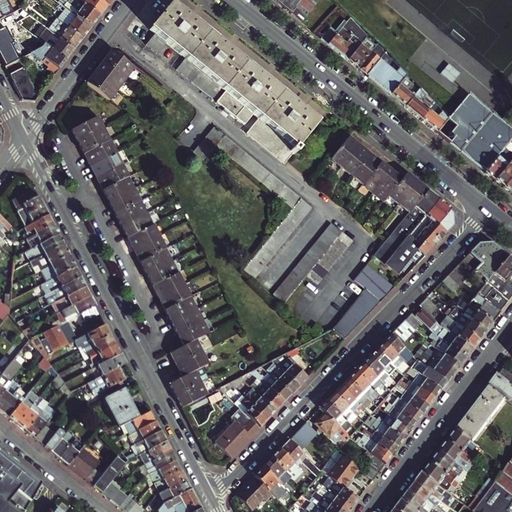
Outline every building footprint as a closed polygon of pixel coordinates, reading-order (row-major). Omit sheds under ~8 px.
[(0,0),(0,19),(9,15),(0,0)] [(99,16),(84,5),(77,0),(70,0),(68,3),(79,12),(76,16),(91,28),(99,16)] [(100,0),(87,0),(84,5),(99,16),(108,6),(100,0)] [(273,0),(290,13),(295,8),(299,2),(301,0),(273,0)] [(306,0),(301,0),(299,2),(309,11),(313,6),(306,0)] [(299,2),(295,8),(305,16),(309,11),(299,2)] [(296,149),(314,127),(308,122),(310,119),(177,10),(175,12),(169,7),(150,29),(156,33),(146,45),(158,54),(167,42),(186,58),(177,69),(212,99),(221,88),(225,91),(216,102),(234,117),(243,106),(253,114),(259,118),(246,133),(284,164),(292,154),(294,156),(298,150),(296,149)] [(305,16),(295,8),(290,13),(300,22),(305,16)] [(22,10),(10,15),(13,21),(27,14),(22,10)] [(83,38),(91,28),(76,16),(68,10),(60,21),(83,38)] [(330,26),(320,38),(346,60),(358,45),(365,37),(352,23),(351,22),(347,19),(337,32),(330,26)] [(51,32),(74,49),(83,38),(60,21),(51,32)] [(66,61),(74,49),(51,32),(42,24),(34,35),(43,42),(66,61)] [(358,45),(346,60),(356,68),(370,52),(375,45),(365,37),(358,45)] [(35,58),(56,74),(66,61),(43,42),(40,46),(39,45),(18,58),(22,66),(35,58)] [(356,68),(365,75),(383,53),(381,50),(375,45),(370,52),(356,68)] [(103,61),(126,79),(134,68),(111,50),(103,61)] [(404,107),(419,89),(383,53),(365,75),(404,107)] [(18,58),(5,67),(9,75),(22,66),(18,58)] [(117,90),(126,79),(103,61),(95,72),(117,90)] [(22,66),(9,75),(23,101),(35,102),(38,97),(22,66)] [(87,83),(97,90),(109,100),(117,90),(95,72),(87,83)] [(420,119),(433,104),(419,89),(404,107),(420,119)] [(473,103),(474,104),(478,106),(480,103),(504,122),(507,118),(503,114),(471,89),(452,113),(455,115),(463,105),(464,104),(465,103),(467,103),(468,102),(470,102),(471,103),(473,103)] [(446,138),(472,160),(484,145),(504,122),(480,103),(478,106),(474,104),(473,103),(471,103),(470,102),(468,102),(467,103),(465,103),(464,104),(463,105),(455,115),(452,113),(448,117),(457,125),(446,138)] [(448,118),(433,104),(420,119),(436,133),(448,118)] [(243,106),(234,117),(244,125),(253,114),(243,106)] [(96,117),(82,124),(71,130),(77,142),(103,129),(96,117)] [(511,137),(511,129),(504,122),(484,145),(497,156),(485,170),(484,172),(494,180),(511,157),(511,143),(509,141),(511,137)] [(214,127),(193,153),(203,162),(216,147),(291,210),(300,199),(214,127)] [(77,142),(83,154),(92,149),(109,141),(103,129),(77,142)] [(340,167),(359,145),(348,136),(329,158),(340,167)] [(90,166),(115,153),(109,141),(92,149),(83,154),(90,166)] [(351,176),(369,153),(359,145),(340,167),(351,176)] [(497,156),(484,145),(472,160),(485,170),(497,156)] [(90,166),(96,179),(122,165),(116,155),(115,153),(90,166)] [(380,162),(369,153),(351,176),(361,184),(380,162)] [(503,187),(511,175),(511,157),(494,180),(503,187)] [(372,193),(390,170),(380,162),(361,184),(372,193)] [(96,179),(102,190),(128,177),(122,165),(96,179)] [(401,179),(390,170),(372,193),(383,201),(387,196),(401,179)] [(387,196),(397,204),(416,182),(405,173),(401,179),(387,196)] [(511,175),(503,187),(511,194),(511,175)] [(102,190),(108,202),(134,189),(128,177),(102,190)] [(416,182),(397,204),(408,212),(426,190),(416,182)] [(26,227),(48,216),(35,189),(12,201),(26,227)] [(115,214),(140,201),(134,189),(108,202),(115,214)] [(437,199),(426,190),(408,212),(386,240),(397,249),(425,214),(437,199)] [(291,210),(287,216),(243,270),(254,279),(311,208),(300,199),(291,210)] [(454,213),(437,199),(425,214),(446,234),(455,225),(454,213)] [(121,226),(147,213),(140,201),(115,214),(121,226)] [(121,226),(127,239),(153,225),(147,213),(121,226)] [(425,214),(397,249),(384,265),(397,276),(418,250),(425,256),(446,234),(425,214)] [(29,238),(54,225),(48,216),(26,227),(24,228),(29,238)] [(12,228),(0,218),(0,232),(5,237),(12,228)] [(331,224),(274,295),(284,304),(306,276),(311,270),(316,263),(321,257),(326,251),(331,245),(336,239),(341,232),(331,224)] [(26,240),(32,249),(59,235),(54,225),(29,238),(26,240)] [(153,225),(127,239),(133,250),(159,237),(153,225)] [(352,241),(341,232),(336,239),(347,247),(352,241)] [(59,235),(32,249),(30,250),(33,256),(35,255),(37,259),(39,258),(64,245),(59,235)] [(140,263),(166,250),(159,237),(133,250),(140,263)] [(347,247),(336,239),(331,245),(342,253),(347,247)] [(397,249),(386,240),(372,256),(384,265),(397,249)] [(479,243),(469,254),(480,264),(474,270),(488,280),(507,256),(492,243),(479,243)] [(64,245),(39,258),(45,269),(69,256),(64,245)] [(342,253),(331,245),(326,251),(337,260),(342,253)] [(172,261),(166,250),(140,263),(146,275),(172,261)] [(337,260),(326,251),(321,257),(332,266),(337,260)] [(469,254),(463,260),(474,270),(480,264),(469,254)] [(75,267),(69,256),(45,269),(40,271),(46,282),(75,267)] [(511,259),(507,256),(488,280),(475,296),(480,299),(499,313),(511,295),(511,259)] [(321,257),(316,263),(327,272),(332,266),(321,257)] [(463,260),(458,265),(469,276),(474,270),(463,260)] [(178,273),(172,261),(146,275),(152,286),(164,280),(178,273)] [(316,263),(311,270),(322,278),(327,272),(316,263)] [(377,274),(365,264),(352,281),(365,290),(366,289),(377,274)] [(458,265),(453,271),(464,281),(469,276),(458,265)] [(80,277),(75,267),(46,282),(41,285),(46,295),(80,277)] [(311,270),(306,276),(313,281),(317,285),(322,278),(311,270)] [(453,271),(448,276),(459,286),(464,281),(453,271)] [(152,286),(158,298),(168,293),(184,285),(178,273),(164,280),(152,286)] [(394,288),(377,274),(366,289),(380,303),(394,288)] [(453,292),(459,286),(448,276),(442,282),(453,292)] [(86,287),(80,277),(46,295),(44,296),(49,306),(52,305),(86,287)] [(168,293),(158,298),(165,310),(184,300),(190,297),(184,285),(168,293)] [(57,315),(91,297),(86,287),(52,305),(57,315)] [(380,303),(366,289),(365,290),(361,295),(375,308),(380,303)] [(356,300),(370,313),(375,308),(361,295),(356,300)] [(57,315),(62,324),(68,321),(84,312),(95,306),(91,297),(57,315)] [(165,310),(171,322),(197,309),(190,297),(184,300),(165,310)] [(420,305),(423,309),(446,330),(471,349),(478,340),(452,321),(450,319),(426,298),(420,305)] [(472,309),(491,324),(499,313),(480,299),(472,309)] [(352,306),(365,318),(370,313),(356,300),(352,306)] [(10,309),(0,301),(0,317),(3,320),(10,311),(10,309)] [(462,302),(456,310),(458,312),(484,332),(491,324),(472,309),(467,306),(462,302)] [(95,306),(84,312),(88,320),(99,314),(95,306)] [(360,324),(365,318),(352,306),(347,312),(360,324)] [(197,309),(171,322),(177,335),(203,321),(197,309)] [(446,330),(423,309),(416,317),(422,323),(433,332),(439,338),(446,330)] [(458,312),(456,310),(450,319),(452,321),(478,340),(484,332),(458,312)] [(343,318),(354,329),(360,324),(347,312),(343,318)] [(422,323),(416,317),(411,314),(405,321),(415,330),(422,323)] [(349,334),(354,329),(343,318),(338,323),(349,334)] [(53,352),(69,344),(77,340),(68,321),(62,324),(59,325),(43,333),(53,352)] [(203,321),(177,335),(183,347),(188,345),(196,340),(209,333),(203,321)] [(405,321),(391,335),(401,345),(415,330),(405,321)] [(333,330),(344,340),(349,334),(338,323),(333,330)] [(105,325),(77,340),(79,343),(84,340),(84,341),(93,337),(96,342),(110,335),(105,325)] [(34,338),(29,329),(24,331),(31,340),(34,338)] [(451,347),(465,357),(471,349),(446,330),(439,338),(448,344),(450,341),(454,343),(451,347)] [(459,366),(465,357),(451,347),(448,344),(439,338),(433,332),(430,337),(438,343),(435,348),(439,351),(459,366)] [(50,354),(40,335),(34,338),(31,340),(38,349),(43,357),(50,354)] [(115,344),(110,335),(96,342),(99,348),(90,352),(91,353),(89,354),(90,357),(115,344)] [(391,335),(383,344),(402,363),(410,370),(411,369),(412,367),(404,359),(409,353),(401,345),(391,335)] [(188,345),(183,347),(177,350),(170,354),(176,366),(202,352),(196,340),(188,345)] [(106,361),(120,354),(115,344),(90,357),(92,360),(94,359),(94,360),(103,356),(106,361)] [(383,344),(376,351),(397,370),(401,375),(404,373),(398,367),(402,363),(383,344)] [(424,352),(432,359),(453,374),(459,366),(439,351),(436,355),(427,348),(424,352)] [(272,362),(298,387),(307,378),(301,372),(303,370),(290,358),(299,352),(297,349),(272,362)] [(376,351),(369,358),(390,378),(397,370),(376,351)] [(202,352),(176,366),(182,377),(195,371),(202,367),(208,364),(202,352)] [(125,364),(120,354),(106,361),(97,366),(103,376),(119,368),(125,364)] [(390,378),(369,358),(362,365),(384,387),(386,385),(388,387),(393,381),(390,378)] [(432,359),(426,367),(446,383),(453,374),(432,359)] [(265,371),(268,373),(291,395),(298,387),(272,362),(267,364),(274,371),(272,373),(267,369),(265,371)] [(362,365),(355,372),(379,395),(384,390),(383,389),(384,387),(362,365)] [(190,389),(202,383),(209,380),(202,367),(195,371),(182,377),(169,384),(176,397),(190,389)] [(446,383),(426,367),(420,375),(440,391),(446,383)] [(125,379),(119,368),(103,376),(97,379),(103,391),(125,379)] [(499,375),(511,384),(511,383),(511,374),(504,368),(499,375)] [(416,379),(413,383),(434,399),(440,391),(420,375),(417,373),(411,369),(410,370),(408,372),(416,379)] [(291,395),(268,373),(262,378),(254,371),(251,372),(258,380),(283,403),(291,395)] [(0,376),(0,395),(13,380),(3,372),(0,376)] [(379,395),(355,372),(348,380),(369,400),(372,403),(379,395)] [(58,374),(53,380),(61,387),(64,383),(58,374)] [(511,384),(499,375),(490,387),(506,399),(511,403),(511,384)] [(283,403),(258,380),(253,385),(244,376),(240,378),(244,381),(250,388),(275,412),(283,403)] [(233,386),(236,389),(244,381),(240,378),(230,383),(233,386)] [(13,380),(0,395),(0,411),(20,386),(13,380)] [(369,400),(348,380),(341,387),(363,407),(369,400)] [(61,387),(60,388),(68,396),(72,392),(64,383),(61,387)] [(182,408),(208,395),(202,383),(190,389),(176,397),(182,408)] [(219,389),(225,394),(233,386),(230,383),(219,389)] [(405,390),(428,407),(434,399),(413,383),(409,387),(408,386),(405,390)] [(404,395),(401,399),(421,415),(428,407),(405,390),(398,384),(395,388),(404,395)] [(29,392),(20,386),(0,411),(8,418),(29,392)] [(17,425),(34,404),(29,400),(34,394),(32,392),(35,389),(33,387),(29,392),(8,418),(17,425)] [(334,394),(359,418),(366,424),(369,421),(362,415),(366,410),(363,407),(341,387),(334,394)] [(473,443),(506,399),(490,387),(457,430),(473,443)] [(242,396),(267,419),(275,412),(250,388),(242,396)] [(124,389),(104,399),(119,428),(123,426),(139,418),(124,389)] [(353,425),(359,418),(334,394),(326,402),(349,422),(353,425)] [(259,428),(267,419),(242,396),(235,404),(240,410),(259,428)] [(17,425),(25,432),(45,406),(48,403),(39,397),(34,404),(17,425)] [(421,415),(401,399),(398,404),(388,397),(385,400),(399,411),(415,424),(421,415)] [(320,409),(325,414),(344,431),(347,428),(344,426),(349,422),(326,402),(320,409)] [(25,432),(34,439),(45,426),(49,420),(55,413),(45,406),(25,432)] [(215,443),(230,458),(248,439),(259,428),(240,410),(233,417),(233,421),(234,422),(215,443)] [(409,432),(415,424),(399,411),(395,415),(398,417),(395,421),(409,432)] [(150,412),(139,418),(123,426),(128,436),(131,434),(155,422),(150,412)] [(344,431),(325,414),(315,424),(319,429),(317,431),(320,434),(322,431),(335,444),(340,438),(343,440),(348,435),(344,431)] [(389,424),(386,427),(403,440),(409,432),(395,421),(391,425),(389,424)] [(136,443),(160,431),(155,422),(131,434),(136,443)] [(306,423),(289,441),(300,452),(317,433),(306,423)] [(376,432),(397,448),(403,440),(386,427),(383,424),(376,432)] [(45,426),(34,439),(44,447),(55,434),(45,426)] [(449,441),(471,458),(475,453),(472,450),(476,445),(473,443),(457,430),(449,441)] [(139,455),(165,441),(160,431),(136,443),(132,445),(138,456),(139,455)] [(360,431),(353,440),(355,441),(357,442),(363,434),(360,431)] [(61,439),(61,440),(51,452),(67,466),(76,455),(81,449),(83,446),(67,432),(61,439)] [(370,440),(391,456),(397,448),(376,432),(370,440)] [(55,434),(44,447),(51,452),(61,440),(61,439),(55,434)] [(360,445),(368,451),(384,464),(391,456),(370,440),(367,437),(360,445)] [(170,450),(165,441),(139,455),(144,464),(170,450)] [(280,450),(294,464),(297,460),(310,472),(315,466),(300,452),(289,441),(280,450)] [(467,463),(471,458),(449,441),(440,452),(455,463),(460,457),(467,463)] [(67,466),(93,486),(101,476),(93,469),(98,463),(81,449),(76,455),(67,466)] [(0,467),(8,457),(0,450),(0,467)] [(149,474),(175,460),(170,450),(144,464),(149,474)] [(280,450),(271,459),(291,479),(296,473),(293,470),(297,467),(294,464),(280,450)] [(101,476),(93,486),(102,493),(110,483),(129,460),(121,451),(101,476)] [(384,464),(368,451),(364,456),(371,461),(381,469),(384,464)] [(455,463),(440,452),(432,463),(454,480),(458,474),(451,469),(455,463)] [(331,479),(343,488),(358,469),(342,456),(338,453),(332,460),(326,464),(320,471),(321,472),(331,479)] [(0,511),(22,511),(41,483),(8,457),(0,467),(0,511)] [(291,479),(271,459),(263,468),(282,486),(286,482),(290,486),(294,482),(291,479)] [(181,470),(175,460),(149,474),(142,478),(150,487),(181,470)] [(511,511),(511,460),(506,468),(498,478),(473,511),(511,511)] [(367,466),(377,474),(381,469),(371,461),(367,466)] [(432,463),(424,474),(439,485),(443,479),(450,485),(454,480),(432,463)] [(367,466),(362,471),(372,480),(377,474),(367,466)] [(282,486),(263,468),(253,477),(271,494),(278,501),(283,496),(293,505),(296,501),(282,486)] [(312,482),(314,480),(321,472),(320,471),(318,468),(308,478),(312,482)] [(150,487),(156,495),(186,480),(181,470),(150,487)] [(439,485),(424,474),(417,483),(439,500),(446,491),(439,485)] [(253,477),(236,496),(251,510),(263,498),(266,500),(271,494),(253,477)] [(304,492),(307,488),(312,482),(308,478),(299,487),(304,492)] [(324,488),(351,508),(357,500),(343,488),(331,479),(324,488)] [(186,480),(156,495),(163,504),(191,489),(186,480)] [(110,483),(102,493),(110,500),(118,490),(110,483)] [(411,492),(432,508),(439,500),(417,483),(411,492)] [(316,494),(339,511),(348,511),(351,508),(324,488),(322,486),(316,494)] [(118,507),(127,496),(119,489),(118,490),(110,500),(118,507)] [(194,511),(201,509),(191,489),(163,504),(157,511),(167,511),(182,504),(186,511),(194,511)] [(411,492),(404,501),(418,511),(429,511),(432,508),(411,492)] [(308,501),(311,503),(322,511),(339,511),(316,494),(314,493),(308,501)] [(128,511),(136,503),(127,496),(118,507),(124,511),(128,511)] [(418,511),(404,501),(397,510),(399,511),(418,511)] [(142,511),(144,510),(136,503),(128,511),(142,511)] [(305,510),(306,511),(322,511),(311,503),(305,510)]
